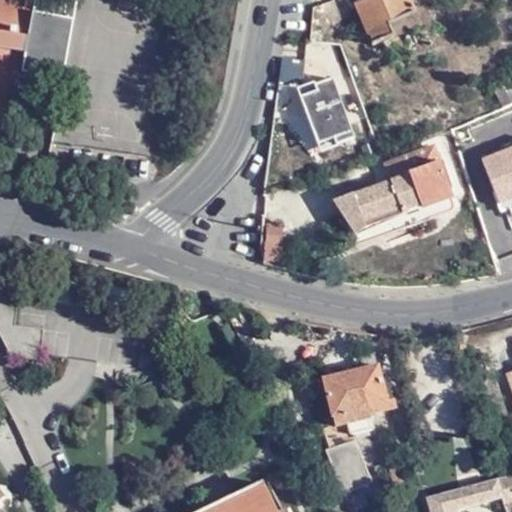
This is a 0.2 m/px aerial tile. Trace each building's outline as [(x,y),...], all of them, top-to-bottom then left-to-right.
[(392,25),(416,15),(409,0),(364,0),(357,3),(362,17),(374,47),(396,37),(392,25)] [(362,17),(357,3),(348,7),(354,20),(362,17)] [(348,7),(332,15),(339,28),(354,20),(348,7)] [(0,48),(29,54),(34,17),(0,11),(0,159),(8,161),(25,71),(0,66),(0,48)] [(332,15),(315,24),(322,36),(339,28),(332,15)] [(421,27),(416,15),(392,25),(396,37),(421,27)] [(302,30),(306,38),(309,43),(322,36),(315,24),(302,30)] [(294,88),(297,63),(285,61),(282,86),(294,88)] [(348,144),(333,81),(296,90),(311,153),(348,144)] [(339,93),(347,135),(364,131),(356,89),(339,93)] [(495,136),(511,128),(511,118),(492,127),(495,136)] [(485,129),(482,121),(470,126),(473,132),(485,129)] [(511,128),(495,136),(493,137),(506,166),(511,163),(511,128)] [(452,194),(437,150),(387,167),(393,184),(404,216),(426,210),(424,203),(452,194)] [(393,184),(336,204),(357,239),(368,232),(366,227),(403,214),(393,184)] [(426,210),(427,212),(454,202),(452,194),(424,203),(426,210)] [(18,303),(0,301),(0,330),(4,342),(15,359),(41,363),(43,333),(17,328),(18,303)] [(370,409),(390,403),(381,367),(327,381),(335,416),(370,409)] [(393,411),(390,403),(370,409),(373,416),(393,411)] [(333,450),(359,440),(351,421),(326,431),(333,450)] [(362,439),(359,440),(333,450),(328,453),(336,473),(360,464),(370,461),(362,439)] [(377,479),(370,461),(360,464),(368,483),(377,479)] [(360,464),(336,473),(344,493),(368,483),(360,464)] [(283,511),(282,510),(278,511),(273,511),(261,488),(234,501),(238,507),(228,511),(283,511)] [(228,511),(238,507),(234,501),(213,511),(228,511)]
